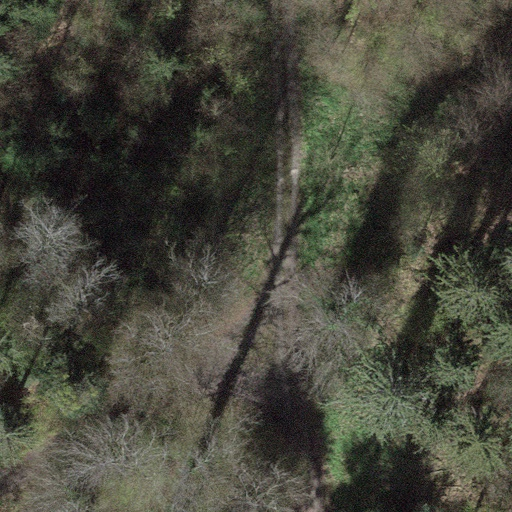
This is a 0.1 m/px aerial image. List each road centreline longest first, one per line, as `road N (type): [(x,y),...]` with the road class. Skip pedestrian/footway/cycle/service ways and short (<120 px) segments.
road 1 (track): [(285,0),(286,362),(310,511)]
road 2 (track): [(286,362),(184,379),(0,489)]
